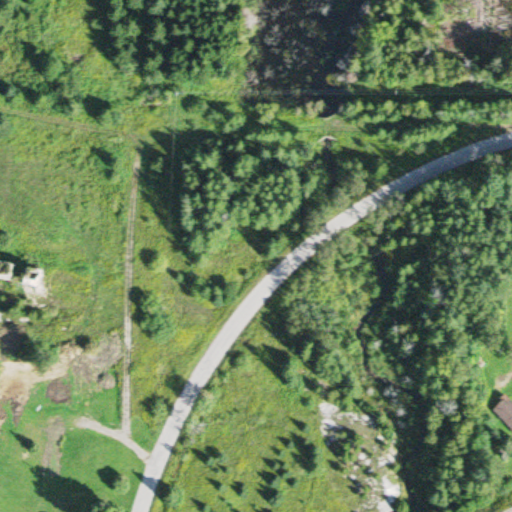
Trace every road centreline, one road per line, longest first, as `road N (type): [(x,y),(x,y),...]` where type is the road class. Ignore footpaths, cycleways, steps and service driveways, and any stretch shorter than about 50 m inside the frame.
road 1 (residential): [(141,511),(169,435),(220,348),(303,253),(384,192),(511,137)]
road 2 (residential): [(132,158),(141,138),(217,130),(484,128),(511,136)]
road 3 (residential): [(132,158),(121,435),(156,468)]
